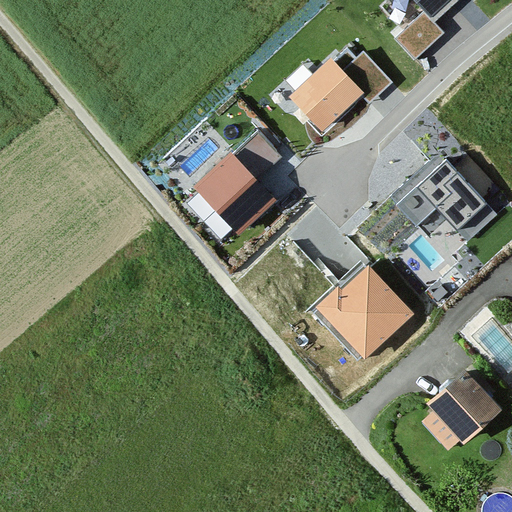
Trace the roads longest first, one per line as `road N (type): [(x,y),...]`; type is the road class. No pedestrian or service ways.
road 1 (track): [(434,511),(367,446),(0,22)]
road 2 (residential): [(511,13),(336,175)]
